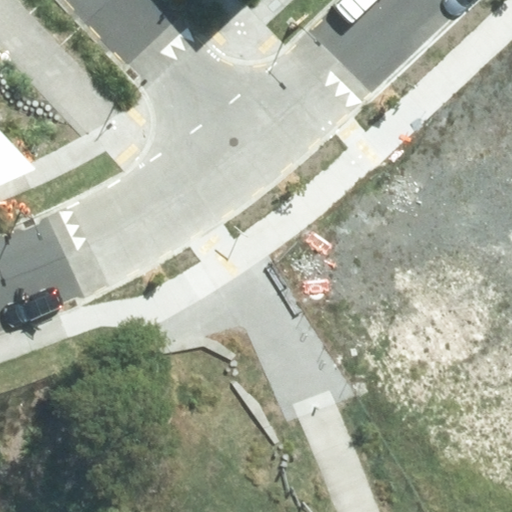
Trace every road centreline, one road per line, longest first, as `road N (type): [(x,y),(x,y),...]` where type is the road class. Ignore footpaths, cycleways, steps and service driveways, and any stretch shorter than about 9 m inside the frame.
road 1 (residential): [(0,283),(173,200),(249,144)]
road 2 (residential): [(249,144),(405,0)]
road 3 (residential): [(123,0),(249,144)]
